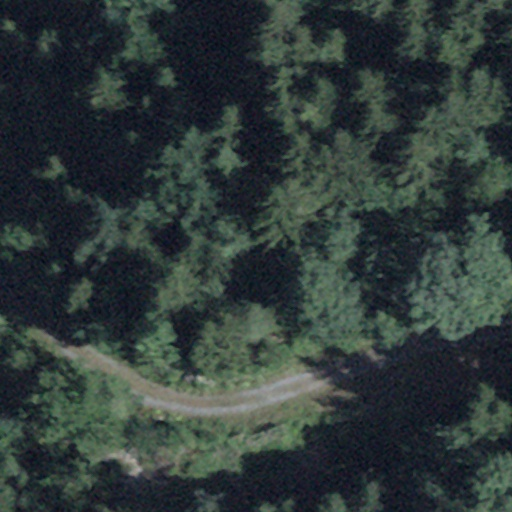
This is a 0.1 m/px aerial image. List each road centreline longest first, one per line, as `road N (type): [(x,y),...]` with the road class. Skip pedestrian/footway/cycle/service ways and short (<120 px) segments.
road 1 (track): [(0,269),(23,302),(93,360),(205,405),(277,393),(448,333),(511,322)]
road 2 (track): [(511,434),(307,511)]
